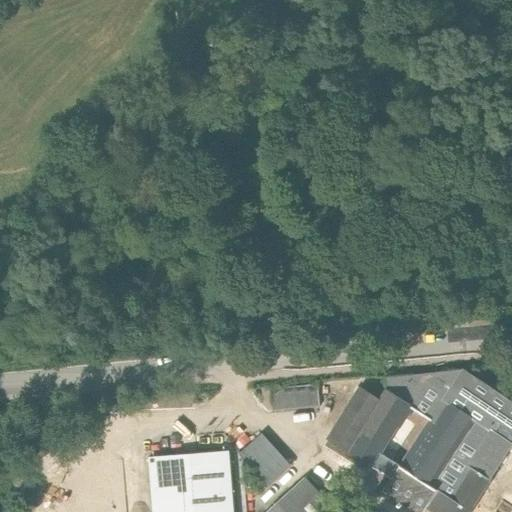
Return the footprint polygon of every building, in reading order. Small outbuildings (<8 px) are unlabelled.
[(422,511),(425,508),(430,511),(468,511),(486,486),(511,446),(511,445),(511,404),(462,371),(385,378),(386,391),(380,401),(360,388),(328,440),(384,476),(390,480),(383,491),(414,511),(422,511)] [(317,386),(270,390),(272,412),(319,408),(317,386)] [(289,466),(261,435),(240,454),(268,486),(289,466)] [(232,511),(228,451),(148,458),(152,511),(232,511)] [(304,479),(266,511),(333,511),(329,507),(304,479)]
